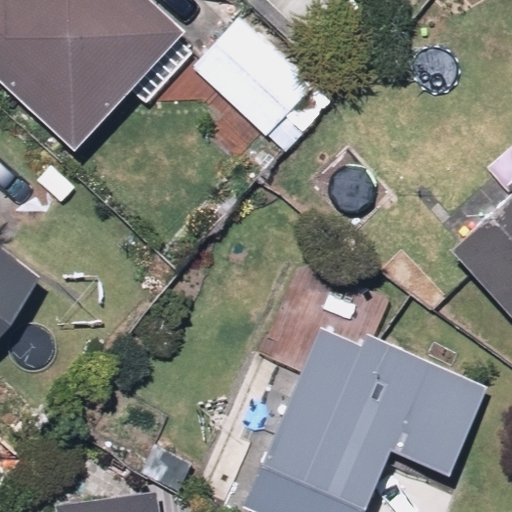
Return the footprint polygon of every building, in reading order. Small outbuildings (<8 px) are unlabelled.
[(167,0),(0,0),(0,58),(84,139),(194,25),(167,0)] [(345,0),(275,0),(315,35),(345,0)] [(322,83),(248,13),(196,67),(270,137),(322,83)] [(511,199),(469,238),(511,286),(511,199)] [(0,345),(55,267),(0,227),(0,345)] [(289,511),(369,511),(399,442),(462,468),(498,384),(375,332),(372,340),(329,322),(255,498),(289,511)] [(200,511),(199,499),(189,500),(187,483),(66,499),(68,511),(200,511)]
